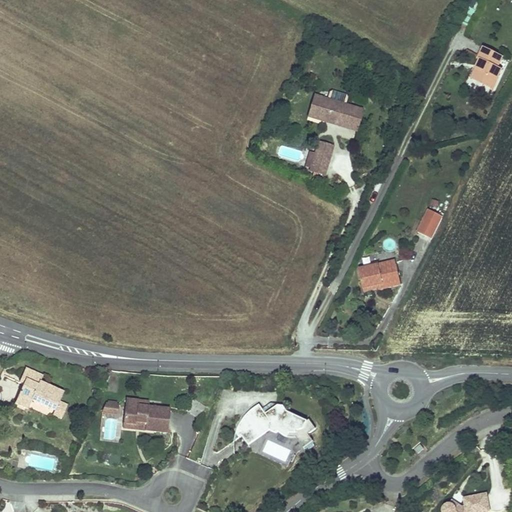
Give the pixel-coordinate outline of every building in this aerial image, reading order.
[(503,58),(484,48),(478,60),(480,61),(483,62),(474,80),(493,89),(502,70),(498,68),(503,58)] [(483,62),(480,61),(472,78),(474,80),(483,62)] [(329,92),(327,100),(346,105),(348,98),(346,95),(332,91),(329,92)] [(314,96),(308,117),(325,122),(326,119),(316,116),(321,98),(314,96)] [(327,100),(321,98),(316,116),(326,119),(325,122),(336,125),(336,122),(340,123),(339,126),(356,131),(362,110),(346,105),(327,100)] [(333,146),(319,142),(316,150),(331,154),(333,146)] [(310,171),(325,175),(331,154),(316,150),(315,154),(311,168),(310,171)] [(305,166),(311,168),(315,154),(309,153),(305,166)] [(443,217),(429,210),(418,232),(432,239),(443,217)] [(374,266),(359,270),(363,288),(378,285),(379,288),(379,289),(401,284),(396,261),(379,265),(379,267),(375,268),(374,266)] [(26,368),(21,378),(25,380),(23,385),(15,404),(28,410),(32,401),(55,411),(59,402),(63,392),(40,382),(43,376),(26,368)] [(186,411),(198,418),(205,407),(193,399),(186,411)] [(149,403),(126,400),(123,423),(136,425),(136,420),(142,421),(141,423),(143,425),(145,426),(145,430),(167,433),(170,410),(148,408),(149,403)] [(67,405),(59,402),(55,411),(53,416),(61,419),(67,405)] [(271,403),(263,409),(267,415),(278,407),(276,404),(271,403)] [(107,413),(118,414),(119,406),(117,406),(108,405),(107,413)] [(237,434),(239,438),(242,436),(249,445),(269,430),(276,433),(279,431),(287,437),(297,438),(304,448),(313,442),(309,434),(316,429),(310,420),(307,422),(288,412),(284,407),(278,407),(267,415),(263,409),(260,405),(252,410),(246,416),(241,423),(238,430),(237,434)] [(123,423),(123,428),(145,430),(145,426),(143,425),(141,423),(142,421),(136,420),(136,425),(123,423)] [(313,442),(304,448),(308,452),(315,447),(313,442)] [(424,449),(420,445),(415,449),(418,453),(424,449)] [(462,508),(457,505),(455,508),(451,505),(447,504),(444,504),(442,506),(442,511),(487,511),(490,511),(486,495),(465,499),(466,507),(462,508)]
